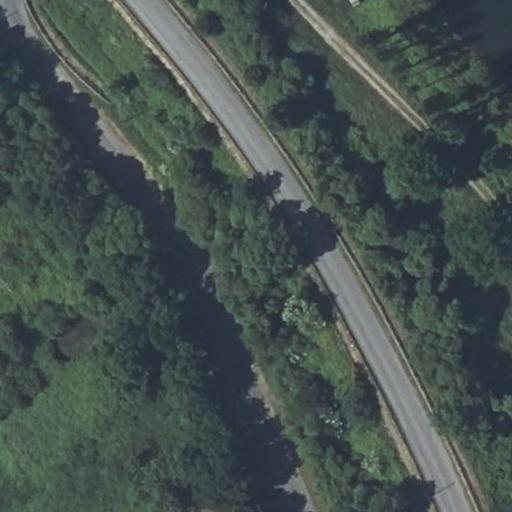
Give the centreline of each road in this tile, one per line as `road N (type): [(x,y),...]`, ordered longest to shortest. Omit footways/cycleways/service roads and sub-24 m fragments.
road 1 (unclassified): [(449,511),(353,304),(262,162),(142,0)]
road 2 (unclassified): [(7,0),(21,40),(145,187),(226,338),(299,511)]
road 3 (track): [(291,0),(511,233)]
